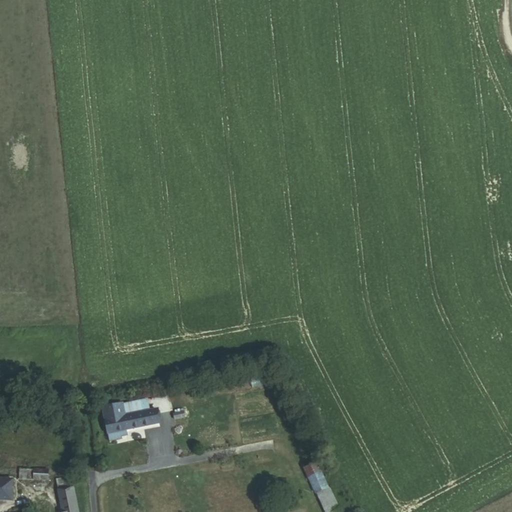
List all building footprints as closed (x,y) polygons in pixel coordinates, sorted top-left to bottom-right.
[(172,415),(184,412),(183,406),(171,410),(172,415)] [(123,428),(158,421),(156,410),(131,415),(130,410),(120,412),(123,428)] [(104,432),(123,428),(120,412),(100,416),(104,432)] [(323,489),(324,488),(297,431),(286,437),(314,493),(323,489)] [(18,477),(43,478),(43,470),(18,469),(18,477)] [(0,499),(11,500),(12,480),(0,479),(0,499)] [(322,511),(331,511),(334,511),(323,489),(314,493),(322,511)] [(59,511),(76,511),(71,492),(56,495),(59,511)]
